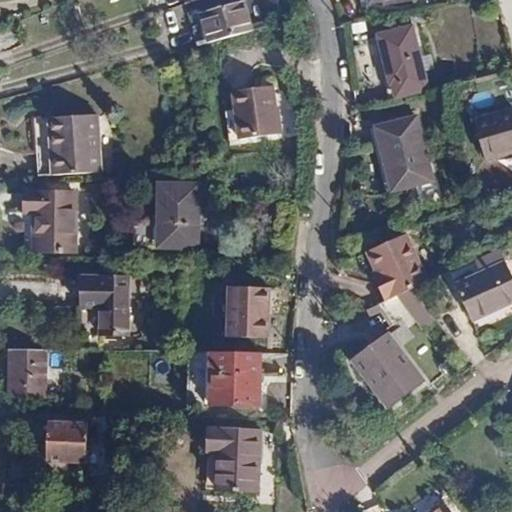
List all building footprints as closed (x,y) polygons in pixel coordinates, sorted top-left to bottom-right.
[(228,0),(199,9),(208,39),(251,27),(243,0),(228,0)] [(392,82),(421,73),(424,72),(411,25),(376,34),(390,83),(392,82)] [(0,46),(14,43),(10,28),(0,31),(0,46)] [(425,85),(421,73),(392,82),(396,94),(425,85)] [(277,133),(271,84),(232,90),(239,138),(277,133)] [(511,149),(511,110),(473,120),(482,157),(511,149)] [(44,147),(46,171),(94,168),(90,111),(49,113),(50,146),(44,147)] [(393,188),(435,177),(418,113),(377,125),(393,188)] [(193,238),(192,179),(147,180),(148,207),(154,207),(155,239),(193,238)] [(69,247),(67,188),(17,189),(18,209),(32,209),(34,247),(69,247)] [(356,290),(365,308),(405,288),(408,287),(383,239),(346,258),(357,280),(361,288),(356,290)] [(452,282),(461,303),(507,274),(499,258),(452,282)] [(511,284),(507,274),(461,303),(466,313),(511,289),(511,284)] [(123,334),(123,276),(77,276),(76,306),(95,307),(95,334),(123,334)] [(352,283),(356,290),(361,288),(357,280),(352,283)] [(261,304),(266,304),(266,288),(225,287),(225,338),(265,339),(266,314),(261,314),(261,304)] [(351,357),(359,368),(395,345),(384,332),(351,357)] [(395,345),(359,368),(385,403),(419,376),(395,345)] [(41,351),(7,351),(6,396),(40,396),(41,351)] [(257,355),(185,354),(184,403),(256,405),(257,355)] [(63,414),(44,414),(43,422),(62,422),(63,414)] [(62,422),(43,422),(43,463),(83,463),(83,422),(62,422)] [(205,446),(256,447),(257,431),(205,431),(205,446)] [(256,490),(256,447),(205,446),(205,455),(216,456),(216,489),(256,490)] [(457,511),(448,500),(431,511),(457,511)]
